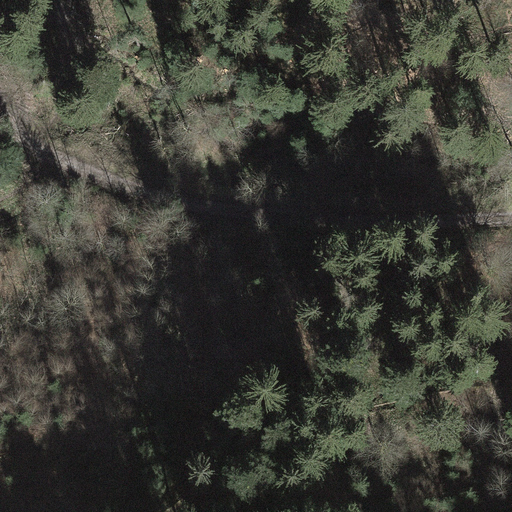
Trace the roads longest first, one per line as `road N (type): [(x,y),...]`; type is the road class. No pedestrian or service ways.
road 1 (track): [(0,104),(34,140),(80,169),(176,201),(404,222),(511,221)]
road 2 (track): [(0,209),(14,204),(54,153),(70,44),(60,0)]
